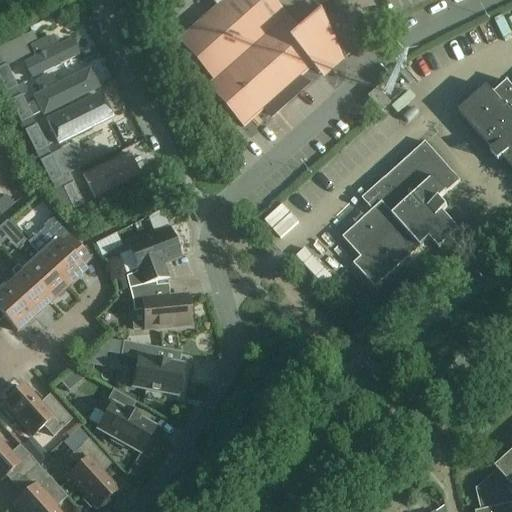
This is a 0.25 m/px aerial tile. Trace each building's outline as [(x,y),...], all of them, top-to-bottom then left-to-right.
[(214,0),(219,5),(180,39),(216,79),(209,86),(245,126),(265,108),(272,115),(306,85),(300,77),(314,65),(320,72),(340,55),(320,12),(301,29),(275,0),(214,0)] [(32,31),(31,32),(21,37),(25,45),(35,39),(33,34),(32,31)] [(0,46),(0,68),(7,65),(29,54),(25,45),(21,37),(20,36),(0,46)] [(82,56),(74,40),(56,49),(50,38),(33,47),(38,58),(27,63),(35,80),(82,56)] [(393,61),(408,74),(416,66),(401,52),(393,61)] [(375,75),(381,87),(404,75),(398,63),(375,75)] [(7,65),(0,68),(0,77),(7,92),(18,86),(7,65)] [(102,88),(93,70),(61,85),(55,74),(37,83),(43,94),(36,98),(44,114),(48,113),(48,114),(102,88)] [(511,87),(507,82),(493,95),(487,88),(459,113),(493,152),(495,150),(511,168),(511,87)] [(24,83),(18,86),(7,92),(12,101),(22,96),(29,93),(24,83)] [(400,110),(412,97),(399,85),(387,98),(400,110)] [(390,103),(377,88),(368,95),(381,111),(390,103)] [(99,94),(50,118),(56,129),(58,127),(64,140),(110,117),(99,94)] [(22,96),(12,101),(22,122),(33,117),(22,96)] [(37,153),(48,147),(37,126),(26,131),(37,153)] [(362,200),(373,212),(343,239),(361,259),(354,265),(375,290),(430,241),(439,250),(460,232),(435,204),(460,182),(425,143),(362,200)] [(52,156),(63,178),(84,168),(72,145),(51,155),(52,156)] [(82,176),(94,199),(139,177),(127,154),(82,176)] [(52,156),(42,161),(41,161),(52,183),(63,178),(52,156)] [(62,189),(73,210),(84,205),(73,183),(62,189)] [(13,205),(6,196),(0,200),(0,215),(0,216),(13,205)] [(54,239),(38,254),(68,287),(85,271),(69,253),(77,245),(52,218),(43,226),(54,239)] [(0,245),(0,246),(7,240),(16,231),(7,221),(0,227),(0,245)] [(170,278),(163,263),(179,256),(177,250),(180,249),(174,234),(171,235),(168,229),(126,245),(137,272),(126,277),(129,288),(156,282),(170,278)] [(38,254),(21,269),(51,302),(68,287),(38,254)] [(8,287),(35,317),(51,302),(21,269),(18,265),(11,271),(18,278),(8,287)] [(158,299),(156,282),(129,288),(133,302),(134,311),(143,311),(146,330),(190,325),(187,295),(158,299)] [(35,317),(8,287),(5,284),(0,288),(0,321),(4,318),(17,333),(35,317)] [(97,351),(121,356),(138,359),(133,388),(134,388),(134,387),(176,395),(176,396),(177,396),(177,393),(181,393),(183,381),(180,381),(183,366),(182,366),(154,361),(156,348),(110,339),(97,351)] [(78,384),(86,378),(73,370),(69,374),(78,384)] [(44,410),(23,387),(3,405),(6,409),(3,412),(12,421),(15,418),(32,437),(43,427),(53,438),(71,421),(54,401),(44,410)] [(106,402),(111,405),(97,430),(112,439),(110,442),(122,449),(124,445),(140,454),(154,429),(138,420),(138,419),(129,414),(135,404),(113,391),(106,402)] [(70,457),(79,468),(68,478),(85,497),(82,500),(90,509),(93,506),(96,510),(116,492),(96,469),(106,460),(88,440),(70,457)] [(20,482),(37,466),(18,445),(8,454),(0,445),(0,481),(8,474),(13,475),(20,482)] [(476,489),(482,511),(511,504),(511,503),(511,501),(511,460),(500,471),(497,467),(496,468),(498,470),(476,489)] [(37,466),(20,482),(27,490),(26,494),(14,506),(19,511),(55,511),(54,510),(67,498),(37,466)]
